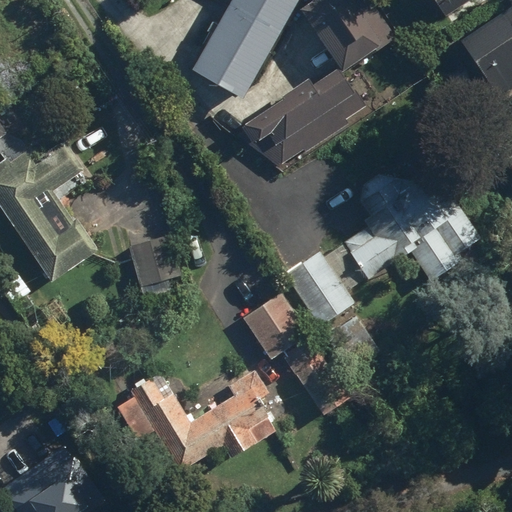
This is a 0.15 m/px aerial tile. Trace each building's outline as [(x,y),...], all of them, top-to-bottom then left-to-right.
[(301,0),(237,0),(201,67),(251,94),(301,0)] [(281,142),(364,85),(354,70),(404,35),(379,0),(307,0),(306,1),(343,55),(250,121),(260,136),(271,128),(281,142)] [(448,0),(457,11),(473,0),(448,0)] [(511,4),(463,39),(491,80),(511,66),(511,67),(511,4)] [(0,138),(12,130),(0,113),(0,138)] [(58,188),(89,165),(68,136),(43,154),(35,142),(14,157),(11,153),(0,161),(0,197),(60,279),(102,248),(58,188)] [(320,325),(358,299),(353,291),(414,250),(434,279),(467,256),(463,250),(488,234),(439,161),(415,178),(391,174),(380,172),(365,182),(363,198),(370,208),(373,213),(368,216),(372,222),(327,252),(325,249),(286,275),(320,325)] [(187,273),(177,232),(132,243),(142,284),(155,300),(175,284),(169,277),(187,273)] [(315,332),(287,289),(244,318),(272,361),(283,353),(324,414),(356,393),(315,332)] [(361,311),(326,334),(351,371),(385,348),(361,311)] [(194,415),(164,367),(122,393),(145,431),(160,423),(187,467),(227,443),(236,457),(283,429),(268,404),(275,399),(257,369),(232,383),(225,371),(195,389),(206,407),(194,415)] [(76,454),(67,443),(10,483),(17,493),(13,496),(24,511),(114,511),(119,509),(80,452),(76,454)]
